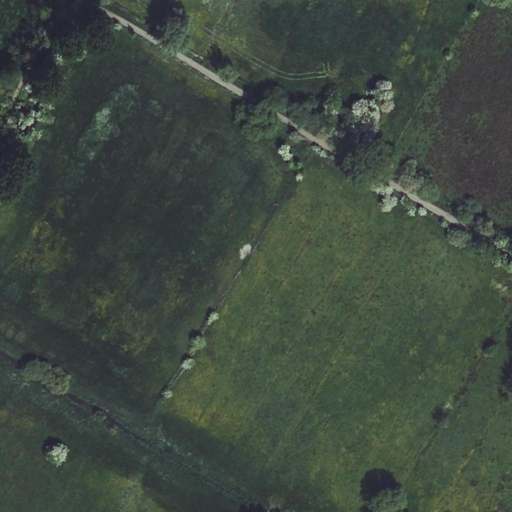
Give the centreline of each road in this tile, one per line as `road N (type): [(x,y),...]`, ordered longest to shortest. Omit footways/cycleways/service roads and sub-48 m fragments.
road 1 (track): [(511,258),(82,0)]
road 2 (track): [(0,108),(63,0)]
